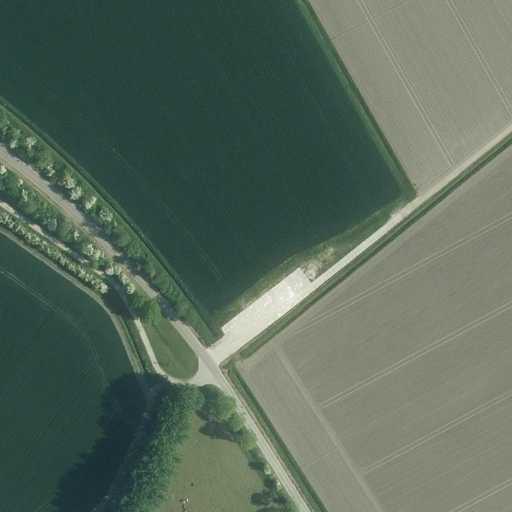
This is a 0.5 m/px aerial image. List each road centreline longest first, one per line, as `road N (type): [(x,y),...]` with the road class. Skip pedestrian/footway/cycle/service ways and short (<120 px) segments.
road 1 (unclassified): [(305,511),(199,346),(97,233),(0,150)]
road 2 (track): [(216,372),(174,382),(155,364),(114,284),(0,204)]
